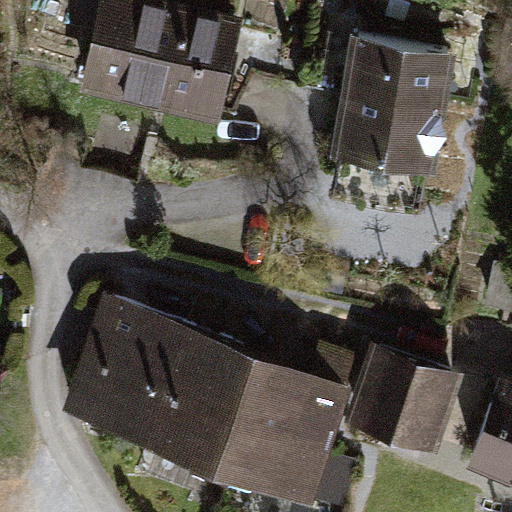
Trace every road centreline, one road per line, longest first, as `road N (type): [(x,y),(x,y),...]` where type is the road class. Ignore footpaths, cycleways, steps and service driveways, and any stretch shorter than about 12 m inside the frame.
road 1 (track): [(0,196),(64,227),(39,324),(65,440),(111,511)]
road 2 (track): [(64,227),(189,205),(302,169),(308,150),(275,96)]
